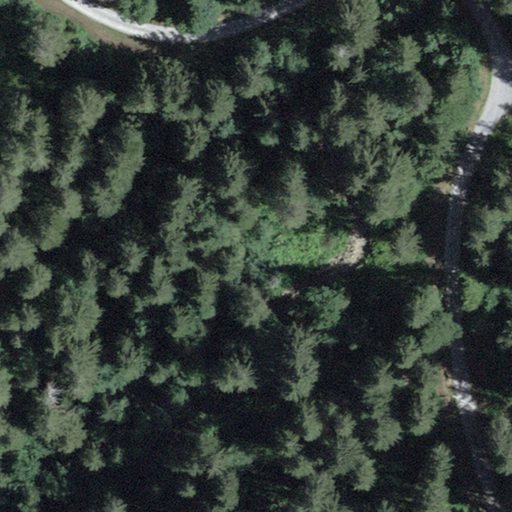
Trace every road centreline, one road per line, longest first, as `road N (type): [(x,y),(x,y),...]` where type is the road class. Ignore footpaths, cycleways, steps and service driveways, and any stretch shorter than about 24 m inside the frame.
road 1 (track): [(505,47),(498,96),(462,177),(456,222),(465,384),(499,511)]
road 2 (track): [(291,0),(200,37),(138,30),(75,0)]
